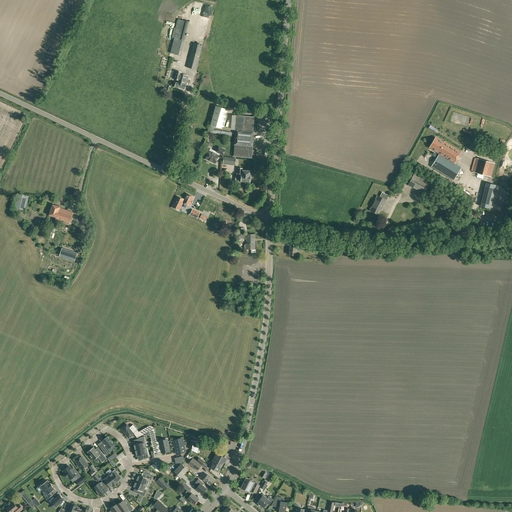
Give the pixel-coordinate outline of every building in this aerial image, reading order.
[(185,40),(189,22),(178,19),(175,28),(174,27),(171,37),(174,38),(170,53),(180,56),(185,40)] [(196,70),(203,46),(193,43),(186,67),(196,70)] [(175,71),(173,79),(177,80),(175,87),(185,90),(189,76),(181,74),(181,73),(175,71)] [(222,129),(227,109),(215,106),(210,125),(209,125),(207,132),(231,136),(232,132),(214,129),(214,127),(222,129)] [(252,158),(254,132),(253,132),(254,117),(244,116),(236,115),(235,130),(236,130),(234,145),(233,156),(252,158)] [(455,124),(468,124),(468,115),(456,115),(455,124)] [(444,143),(435,137),(429,147),(439,154),(431,167),(453,180),(461,168),(454,163),(461,152),(444,142),(444,143)] [(223,156),(226,150),(219,147),(216,152),(210,149),(205,159),(215,164),(219,154),(223,156)] [(235,165),(236,158),(223,157),(222,164),(235,165)] [(491,177),(495,163),(477,158),(473,172),(491,177)] [(250,178),(251,171),(243,170),(243,168),(238,168),(237,173),(236,178),(236,182),(241,182),(250,183),(250,182),(251,181),(251,179),(250,178)] [(424,193),(431,180),(415,172),(408,185),(424,193)] [(486,183),(480,206),(490,209),(496,185),(486,183)] [(474,190),(470,194),(474,199),(478,195),(474,190)] [(382,208),(389,196),(382,192),(379,197),(377,196),(370,210),(377,214),(381,207),(382,208)] [(25,211),(29,196),(17,193),(13,208),(25,211)] [(183,199),(182,202),(183,203),(190,206),(194,197),(186,193),(183,199)] [(177,196),(172,207),(179,211),(183,203),(182,202),(183,199),(177,196)] [(65,209),(60,208),(60,207),(53,204),(49,215),(56,218),(52,228),(53,228),(55,229),(56,230),(58,223),(60,223),(69,226),(73,212),(65,209)] [(197,218),(200,212),(192,209),(190,213),(188,215),(192,217),(192,216),(197,218)] [(247,231),(241,231),(241,246),(248,246),(248,245),(252,245),(252,256),(259,256),(258,237),(251,237),(251,238),(248,238),(247,231)] [(303,250),(303,244),(296,244),(296,247),(290,247),(289,255),(296,256),(296,252),(299,252),(299,250),(303,250)] [(126,424),(121,429),(129,438),(134,433),(137,430),(133,425),(129,428),(126,424)] [(139,432),(141,436),(154,428),(153,427),(149,426),(139,432)] [(155,434),(150,436),(153,448),(158,447),(158,446),(160,446),(161,451),(162,453),(170,451),(168,444),(167,439),(166,440),(159,441),(157,442),(155,434)] [(99,447),(106,455),(112,450),(110,448),(114,445),(107,436),(102,440),(104,443),(99,447)] [(135,444),(134,444),(135,450),(146,448),(144,437),(140,437),(137,439),(138,443),(135,444)] [(178,439),(173,440),(177,454),(185,452),(183,440),(179,441),(178,439)] [(192,443),(191,450),(198,453),(200,442),(196,441),(193,441),(192,443)] [(98,454),(93,447),(87,452),(94,460),(100,455),(104,461),(107,458),(101,451),(98,454)] [(146,448),(135,450),(136,456),(141,455),(142,459),(149,458),(146,448)] [(222,452),(218,449),(215,453),(216,454),(212,461),(213,462),(210,467),(218,472),(221,467),(222,467),(224,462),(227,464),(229,460),(226,458),(229,454),(223,451),(222,452)] [(82,470),(88,465),(81,456),(75,461),(78,465),(77,465),(79,468),(80,467),(82,470)] [(202,465),(201,465),(193,458),(188,463),(197,471),(202,465)] [(203,462),(198,458),(196,460),(201,464),(202,464),(201,465),(202,465),(206,468),(208,465),(204,462),(203,462)] [(176,471),(175,472),(182,479),(182,478),(182,477),(184,475),(185,475),(189,470),(183,464),(178,469),(176,472),(176,471)] [(79,478),(72,469),(70,470),(67,467),(66,466),(64,468),(64,469),(63,470),(66,474),(65,474),(68,477),(69,477),(70,479),(71,478),(72,480),(75,478),(74,476),(75,476),(78,479),(79,478)] [(117,478),(120,476),(115,469),(112,472),(108,475),(109,476),(115,484),(118,482),(120,480),(117,478)] [(137,475),(135,480),(136,480),(136,481),(145,485),(148,479),(151,480),(152,477),(149,476),(147,475),(145,477),(139,474),(138,476),(137,475)] [(214,479),(208,474),(205,477),(203,475),(200,478),(204,482),(205,481),(210,485),(214,479)] [(105,479),(104,478),(101,480),(102,482),(106,487),(108,485),(111,487),(112,486),(113,486),(115,484),(109,476),(105,479)] [(76,481),(79,485),(85,481),(82,477),(76,481)] [(256,493),(260,485),(254,483),(246,478),(241,488),(249,492),(249,490),(250,490),(250,491),(256,493)] [(41,492),(47,499),(52,495),(50,492),(48,489),(52,486),(49,483),(46,480),(45,481),(44,480),(41,483),(42,484),(39,486),(42,491),(41,492)] [(135,482),(132,486),(134,487),(133,488),(139,490),(137,493),(144,496),(146,490),(143,489),(145,485),(136,481),(136,482),(135,482)] [(101,496),(106,492),(104,490),(107,488),(106,487),(102,482),(99,484),(94,488),(97,492),(99,495),(99,494),(101,496)] [(200,484),(197,482),(194,485),(197,487),(196,489),(202,494),(207,489),(200,484)] [(187,491),(190,488),(185,483),(182,486),(187,491)] [(192,493),(189,491),(188,493),(187,492),(183,497),(187,500),(188,499),(194,504),(199,499),(192,493)] [(33,500),(27,493),(23,496),(30,503),(33,500)] [(267,497),(266,496),(263,493),(258,498),(260,499),(257,503),(263,508),(266,504),(269,505),(273,499),(269,495),(267,497)] [(53,496),(48,501),(50,503),(51,502),(55,506),(63,499),(59,494),(55,498),(53,496)] [(288,511),(286,511),(287,502),(281,501),(282,497),(280,497),(276,496),(273,501),(279,502),(280,503),(279,507),(278,511),(288,511)] [(158,498),(152,504),(160,511),(166,511),(169,509),(158,498)] [(122,501),(117,505),(121,511),(127,511),(129,511),(130,511),(133,509),(129,503),(126,506),(123,501),(122,501)] [(17,506),(13,502),(6,508),(8,511),(14,511),(18,511),(23,509),(19,504),(17,506)] [(335,511),(332,511),(333,506),(332,505),(333,502),(330,502),(329,505),(328,511),(327,511),(335,511)]
